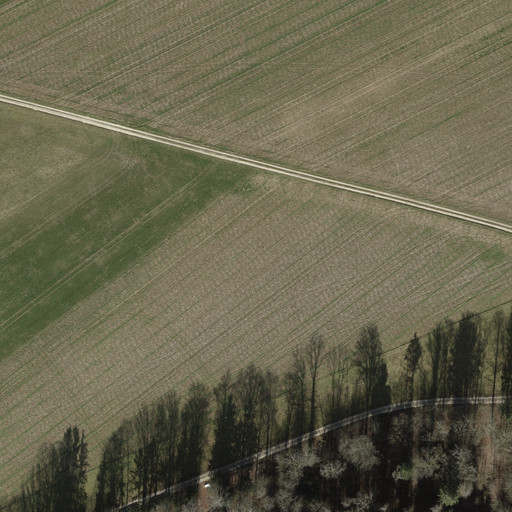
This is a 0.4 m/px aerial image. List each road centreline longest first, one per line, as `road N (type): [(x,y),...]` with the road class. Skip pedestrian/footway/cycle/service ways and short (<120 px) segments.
road 1 (track): [(0,98),(511,229)]
road 2 (track): [(511,398),(384,408),(129,511)]
